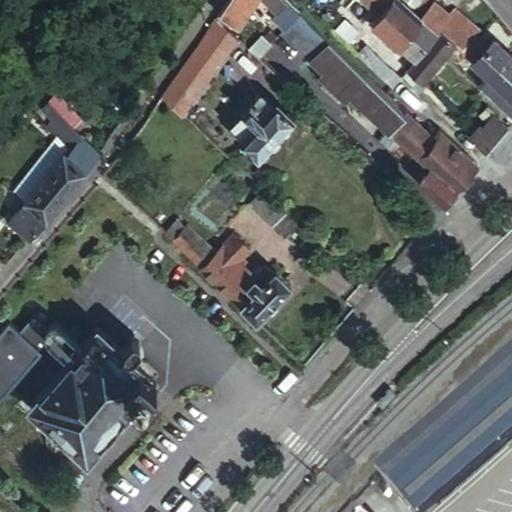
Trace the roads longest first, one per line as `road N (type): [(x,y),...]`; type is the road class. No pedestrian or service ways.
road 1 (secondary): [(511,249),(415,330),(252,511)]
road 2 (residential): [(0,289),(80,205),(147,89),(212,0)]
